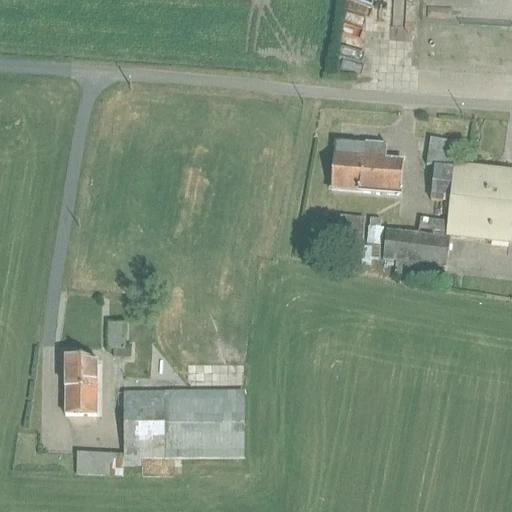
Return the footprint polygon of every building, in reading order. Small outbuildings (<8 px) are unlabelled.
[(339,71),(358,74),(360,62),(341,59),(339,71)] [(328,193),(400,196),(402,147),(330,144),(328,193)] [(429,244),(393,240),(390,266),(481,276),(482,264),(511,267),(511,171),(461,165),(463,147),(438,145),(435,176),(441,176),(437,209),(465,212),(463,231),(431,227),(429,244)] [(384,229),(343,225),(339,263),(380,267),(384,229)] [(131,327),(103,327),(103,362),(131,362),(131,327)] [(64,418),(97,418),(97,364),(65,364),(64,418)] [(249,462),(249,397),(120,397),(120,453),(76,453),(76,476),(132,476),(132,462),(249,462)]
